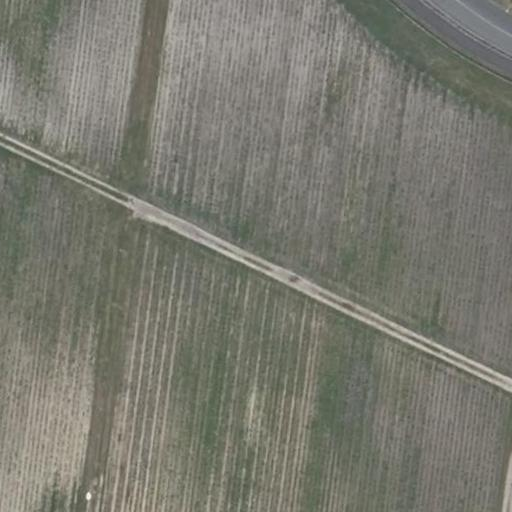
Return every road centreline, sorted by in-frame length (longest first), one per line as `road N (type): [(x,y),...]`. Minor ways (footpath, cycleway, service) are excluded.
road 1 (track): [(511,386),(0,139)]
road 2 (track): [(93,511),(134,204)]
